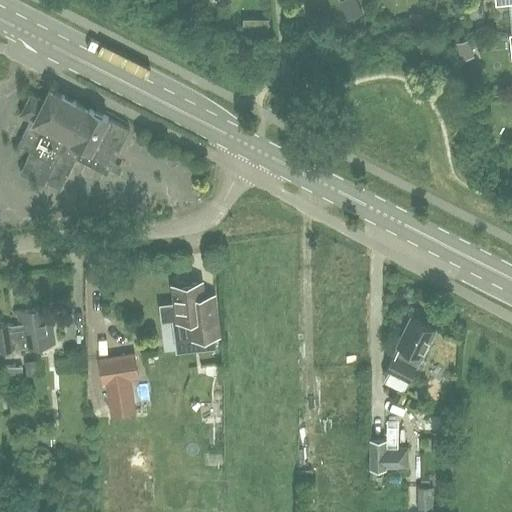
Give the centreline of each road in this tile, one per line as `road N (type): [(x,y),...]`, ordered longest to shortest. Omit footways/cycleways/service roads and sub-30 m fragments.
road 1 (unclassified): [(0,249),(193,225),(218,209),(253,149)]
road 2 (track): [(319,183),(306,209),(313,470)]
road 3 (secondary): [(511,281),(253,149)]
road 4 (secondary): [(253,149),(5,23)]
